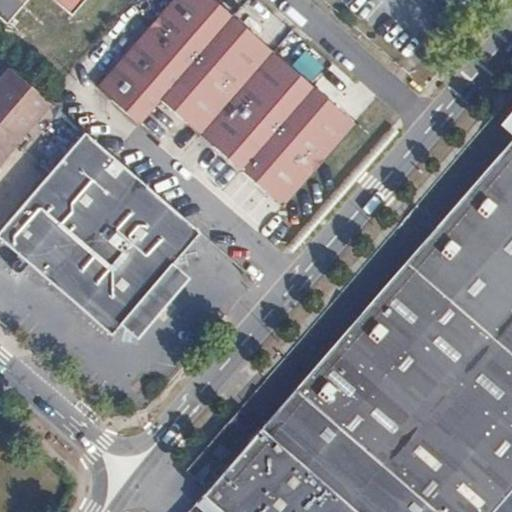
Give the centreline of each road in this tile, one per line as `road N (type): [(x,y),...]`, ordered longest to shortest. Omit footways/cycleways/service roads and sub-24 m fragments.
road 1 (residential): [(129,473),(511,34)]
road 2 (unknown): [(0,290),(111,366),(202,292),(226,294),(259,325)]
road 3 (residential): [(0,355),(129,473)]
